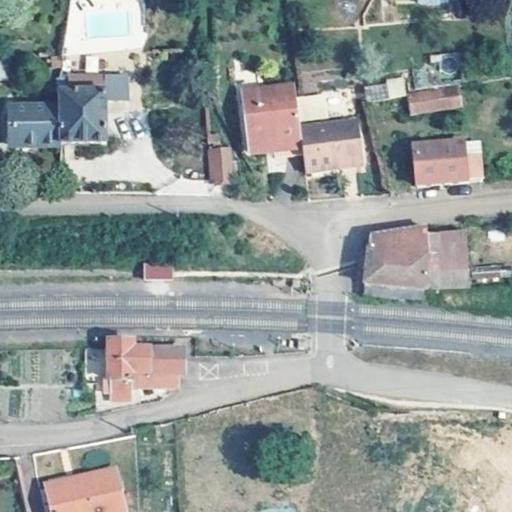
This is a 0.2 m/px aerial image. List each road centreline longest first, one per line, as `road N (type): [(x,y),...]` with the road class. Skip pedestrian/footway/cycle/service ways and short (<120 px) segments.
road 1 (residential): [(328,371),(88,431),(0,439)]
road 2 (residential): [(0,204),(211,204),(305,231)]
road 3 (residential): [(305,231),(511,202)]
road 4 (residential): [(511,397),(328,371)]
road 5 (residential): [(328,371),(330,277),(305,231)]
